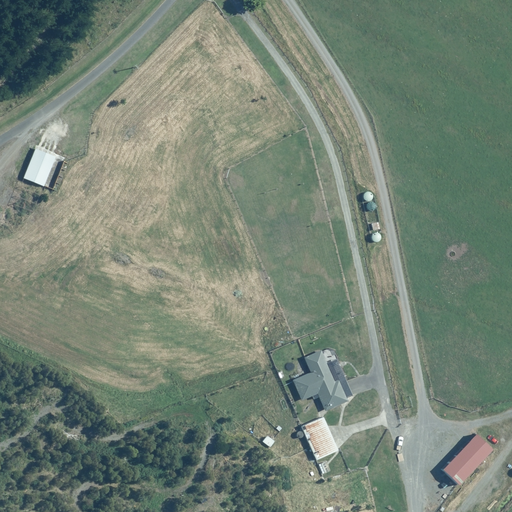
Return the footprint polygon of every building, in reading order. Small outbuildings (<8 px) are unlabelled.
[(35,147),(23,177),(52,189),(54,183),(46,180),(55,156),(35,147)] [(322,350),(305,357),(311,371),(292,379),(301,400),(313,395),(314,399),(319,397),(324,410),(347,401),(339,380),(343,378),(336,359),(327,362),(322,350)] [(339,450),(322,414),(299,424),(316,460),(339,450)] [(267,434),(262,441),(270,446),(274,439),(267,434)] [(476,434),(442,469),(458,484),(492,450),(476,434)] [(341,503),(322,508),(322,511),(339,511),(343,511),(341,503)]
